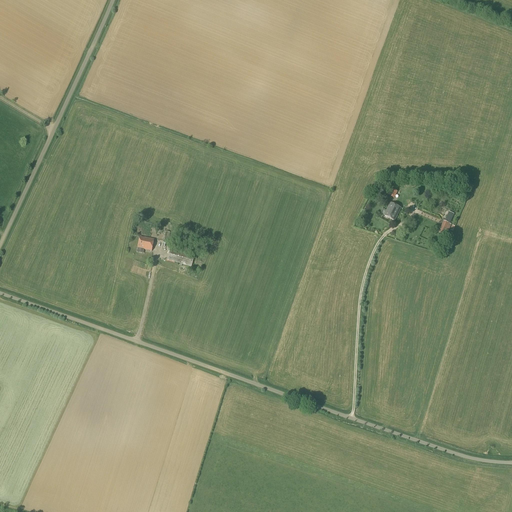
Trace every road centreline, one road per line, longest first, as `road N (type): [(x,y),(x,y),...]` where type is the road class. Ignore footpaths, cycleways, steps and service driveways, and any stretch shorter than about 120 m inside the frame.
road 1 (unclassified): [(511,463),(441,449),(0,294)]
road 2 (unclassified): [(0,246),(113,0)]
